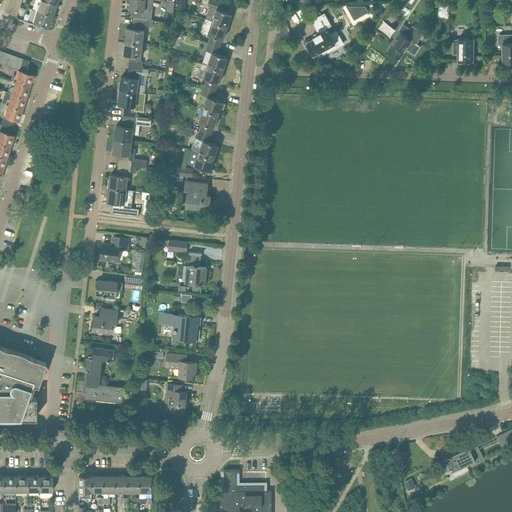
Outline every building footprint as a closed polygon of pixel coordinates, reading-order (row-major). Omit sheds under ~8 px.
[(8,0),(4,12),(11,15),(15,0),(8,0)] [(15,0),(11,15),(16,16),(21,0),(15,0)] [(44,0),(40,0),(37,10),(53,15),(56,4),(44,0)] [(153,0),(130,0),(129,9),(132,10),(131,17),(134,18),(136,19),(136,18),(152,20),(153,0)] [(210,6),(205,19),(213,22),(227,27),(232,13),(224,11),(226,5),(212,0),(209,0),(208,5),(210,6)] [(53,15),(37,10),(36,13),(33,22),(49,28),(53,15)] [(332,39),(332,38),(330,39),(326,32),(325,30),(332,26),(324,13),(311,20),(318,34),(303,42),(309,52),(311,51),(314,56),(326,49),(328,51),(338,46),(332,39)] [(127,28),(125,42),(143,44),(144,27),(152,27),(153,20),(152,20),(136,18),(136,19),(134,29),(127,28)] [(211,36),(209,43),(220,47),(222,39),(223,40),(227,27),(213,22),(205,19),(201,32),(211,36)] [(391,52),(390,53),(397,58),(398,57),(400,58),(405,49),(415,56),(421,47),(411,40),(415,34),(411,31),(406,37),(399,32),(393,41),(394,42),(389,51),(391,52)] [(468,34),(468,39),(458,38),(458,41),(454,41),(454,53),(458,53),(458,64),(470,64),(470,61),(473,61),(473,34),(468,34)] [(511,63),(511,34),(498,35),(499,44),(503,44),(503,62),(510,61),(510,63),(511,63)] [(193,38),(191,44),(197,46),(199,40),(193,38)] [(143,44),(125,42),(124,55),(131,56),(130,67),(142,69),(143,62),(141,62),(143,44)] [(212,53),(208,65),(223,70),(227,57),(217,54),(220,47),(209,43),(206,51),(212,53)] [(1,65),(8,67),(12,55),(6,53),(1,65)] [(8,67),(13,69),(17,57),(12,55),(8,67)] [(13,69),(19,71),(19,70),(23,59),(17,57),(13,69)] [(23,59),(19,70),(25,72),(29,61),(23,59)] [(207,80),(204,87),(215,91),(218,83),(223,70),(208,65),(202,63),(198,77),(207,80)] [(121,77),(120,91),(137,93),(139,75),(148,76),(149,70),(142,69),(130,67),(129,78),(121,77)] [(13,76),(11,80),(29,86),(33,74),(25,72),(19,70),(19,71),(17,77),(13,76)] [(14,86),(12,93),(26,98),(29,86),(11,80),(11,81),(13,81),(11,85),(14,86)] [(197,107),(204,109),(218,114),(223,101),(213,98),(215,91),(204,87),(197,107)] [(126,105),(125,116),(137,117),(138,111),(135,111),(137,93),(120,91),(118,104),(126,105)] [(7,99),(5,104),(22,109),(26,98),(12,93),(9,100),(7,99)] [(22,109),(5,104),(4,108),(6,109),(2,122),(13,126),(15,120),(18,121),(22,109)] [(202,124),(199,131),(211,135),(213,127),(214,127),(218,114),(204,109),(199,123),(202,124)] [(116,126),(114,140),(132,142),(133,134),(138,135),(139,125),(150,126),(151,119),(137,117),(125,116),(124,127),(116,126)] [(0,143),(10,147),(14,135),(11,134),(12,128),(2,125),(0,129),(0,143)] [(183,134),(191,137),(194,130),(186,127),(183,134)] [(195,138),(191,151),(214,159),(218,145),(208,142),(211,135),(199,131),(197,139),(195,138)] [(119,165),(137,167),(147,168),(147,160),(134,159),(135,149),(131,148),(132,142),(114,140),(113,153),(121,154),(119,165)] [(0,156),(6,158),(10,147),(0,143),(0,156)] [(191,151),(186,164),(209,171),(214,159),(191,151)] [(176,175),(183,176),(193,177),(193,170),(184,169),(186,164),(183,163),(181,169),(177,168),(176,175)] [(137,167),(119,165),(118,175),(110,174),(109,188),(127,190),(129,173),(136,173),(137,167)] [(185,190),(188,190),(186,207),(199,209),(209,210),(210,196),(206,195),(207,191),(203,191),(203,183),(193,182),(186,181),(185,190)] [(127,190),(109,188),(107,202),(115,202),(114,213),(138,216),(138,209),(130,208),(132,191),(127,190)] [(152,193),(145,192),(144,192),(143,194),(143,199),(146,200),(144,210),(150,211),(152,193)] [(101,259),(111,260),(118,261),(119,249),(127,250),(128,239),(113,237),(112,245),(103,243),(101,259)] [(168,250),(187,252),(188,242),(169,240),(168,250)] [(137,252),(135,272),(142,272),(145,253),(137,252)] [(200,268),(201,253),(190,252),(187,282),(199,283),(199,284),(201,285),(201,284),(204,284),(206,269),(200,268)] [(126,284),(142,286),(143,279),(127,277),(126,284)] [(118,283),(119,282),(98,280),(97,294),(103,295),(103,297),(106,297),(116,299),(117,290),(123,290),(123,283),(118,283)] [(93,330),(103,331),(112,332),(113,324),(117,325),(117,318),(137,321),(137,313),(105,309),(104,317),(94,316),(93,330)] [(173,339),(196,341),(198,324),(200,324),(201,317),(161,313),(160,323),(175,324),(173,339)] [(0,418),(2,419),(5,419),(8,419),(11,419),(13,419),(16,418),(19,418),(35,418),(35,396),(31,396),(30,395),(34,384),(37,385),(45,362),(42,361),(29,356),(27,355),(24,354),(22,352),(19,351),(16,351),(14,350),(11,349),(8,348),(5,348),(2,347),(0,345),(0,418)] [(108,386),(108,381),(106,376),(103,376),(104,360),(115,361),(116,350),(93,348),(92,358),(87,357),(83,392),(88,393),(88,399),(96,400),(96,402),(116,404),(116,402),(125,403),(126,388),(108,386)] [(180,369),(179,377),(195,378),(196,362),(181,361),(182,354),(168,353),(166,367),(180,369)] [(186,392),(177,391),(178,384),(168,383),(165,412),(184,414),(186,392)] [(511,428),(496,437),(502,449),(511,444),(511,428)] [(449,469),(451,473),(472,462),(473,465),(484,459),(478,446),(470,450),(469,447),(445,459),(448,467),(447,467),(448,469),(449,469)] [(239,511),(240,482),(240,470),(224,470),(224,473),(225,491),(220,491),(220,511),(239,511)] [(92,475),(79,475),(79,498),(92,498),(92,475)] [(104,475),(92,475),(92,496),(104,496),(104,492),(104,475)] [(116,475),(104,475),(104,492),(104,496),(116,496),(116,475)] [(128,475),(116,475),(116,496),(128,496),(128,475)] [(140,475),(128,475),(128,496),(140,495),(141,492),(140,492),(140,475)] [(152,476),(140,475),(140,492),(141,492),(140,495),(151,495),(151,492),(152,492),(152,476)] [(3,491),(15,491),(15,476),(3,476),(3,491)] [(15,491),(28,491),(28,476),(15,476),(15,491)] [(28,491),(40,491),(40,476),(28,476),(28,491)] [(40,476),(40,491),(52,491),(52,476),(40,476)] [(240,482),(239,511),(271,511),(271,491),(267,491),(267,482),(240,482)]
